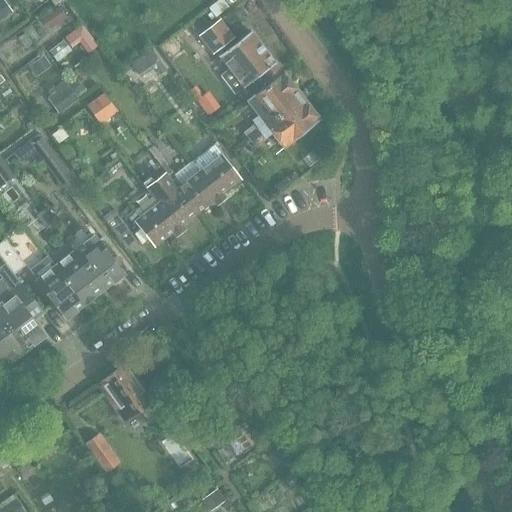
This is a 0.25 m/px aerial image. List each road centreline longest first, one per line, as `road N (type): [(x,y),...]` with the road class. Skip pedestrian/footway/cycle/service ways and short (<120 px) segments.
road 1 (residential): [(0,426),(266,241),(303,223),(368,211)]
road 2 (residential): [(511,510),(392,313),(368,211)]
road 3 (residential): [(368,211),(348,90),(285,0)]
